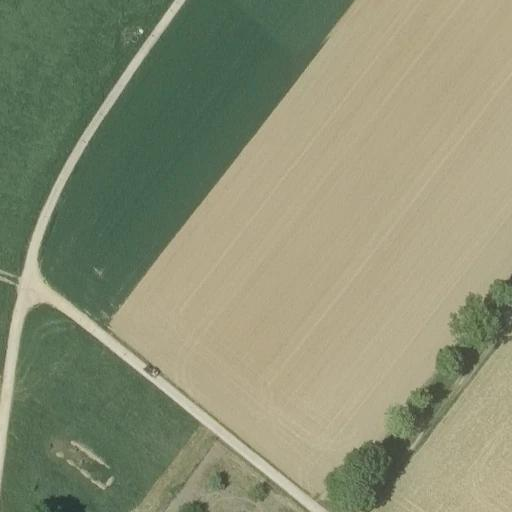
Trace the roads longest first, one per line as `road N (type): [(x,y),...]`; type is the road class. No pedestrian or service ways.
road 1 (track): [(179,0),(57,182),(24,283),(0,454)]
road 2 (track): [(24,283),(321,511)]
road 3 (track): [(511,314),(358,511)]
